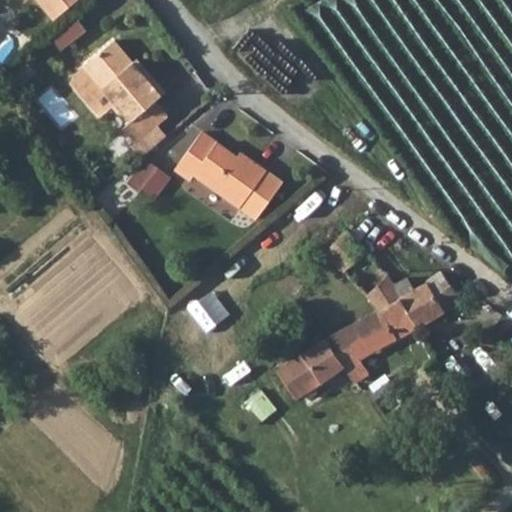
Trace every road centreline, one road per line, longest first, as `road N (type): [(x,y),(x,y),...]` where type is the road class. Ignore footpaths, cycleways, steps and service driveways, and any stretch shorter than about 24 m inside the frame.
road 1 (residential): [(156,0),(191,51),(326,164)]
road 2 (track): [(326,164),(511,308)]
